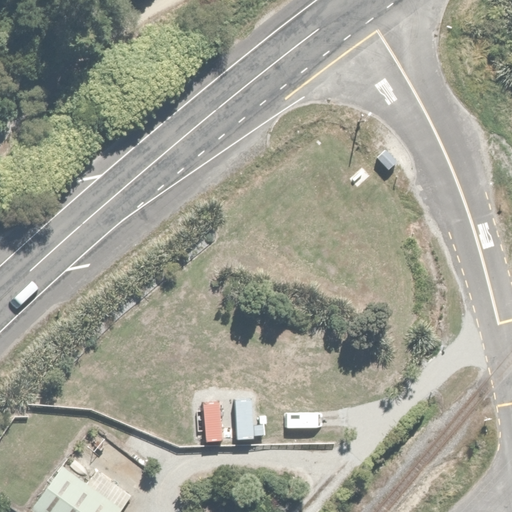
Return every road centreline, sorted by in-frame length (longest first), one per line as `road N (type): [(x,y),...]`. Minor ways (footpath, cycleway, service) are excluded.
road 1 (primary): [(0,296),(44,250),(361,0)]
road 2 (unclassified): [(511,395),(457,191),(362,0)]
